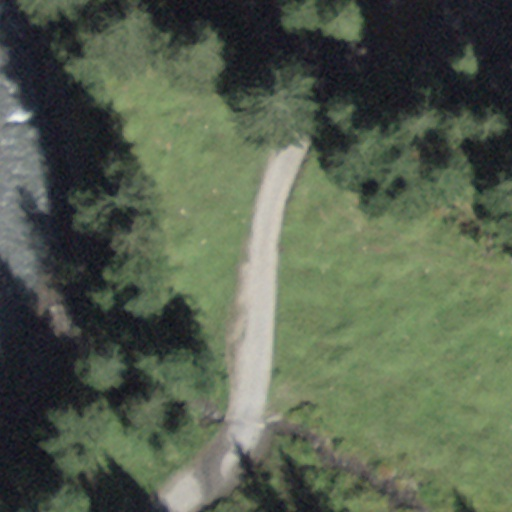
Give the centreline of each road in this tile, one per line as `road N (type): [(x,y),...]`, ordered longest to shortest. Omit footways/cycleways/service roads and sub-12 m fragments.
road 1 (track): [(400,0),(294,154),(273,204),(251,407),(240,437),(167,511)]
road 2 (track): [(258,0),(310,134)]
